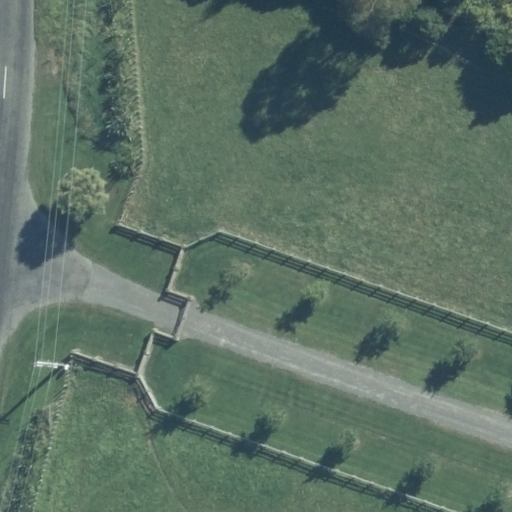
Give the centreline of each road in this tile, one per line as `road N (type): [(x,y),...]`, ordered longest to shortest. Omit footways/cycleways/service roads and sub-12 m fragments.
road 1 (unknown): [(511,336),(0,188)]
road 2 (unclassified): [(0,157),(9,0)]
